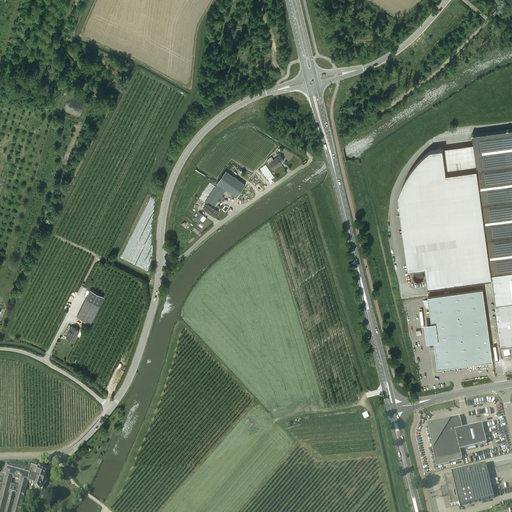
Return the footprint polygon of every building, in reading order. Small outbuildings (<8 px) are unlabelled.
[(214,145),(199,170),(213,178),(213,171),(214,169),(216,168),(217,166),(221,165),(222,165),(225,165),(231,162),(254,175),(261,161),(261,159),(265,159),(268,155),(267,152),(266,149),(266,148),(266,147),(269,145),(266,144),(270,144),(274,142),(247,127),(238,131),(236,134),(233,135),(214,145)] [(426,268),(428,288),(492,279),(501,346),(511,344),(511,128),(472,134),(473,145),(431,151),(429,152),(427,153),(425,155),(424,156),(422,158),(420,161),(418,162),(416,165),(414,167),(413,168),(412,171),(410,173),(408,176),(407,179),(405,182),(404,184),(403,186),(402,189),(400,192),(400,193),(399,195),(399,198),(408,270),(426,268)] [(272,157),(267,160),(269,163),(273,168),(279,164),(280,165),(281,164),(280,162),(284,160),(280,155),(273,160),(272,157)] [(258,170),(267,185),(276,180),(267,164),(258,170)] [(217,184),(204,202),(207,204),(208,203),(208,202),(214,206),(219,199),(222,201),(224,197),(222,195),(225,190),(236,197),(245,184),(225,171),(217,183),(217,184)] [(207,204),(203,209),(214,217),(219,211),(214,207),(208,203),(207,204)] [(204,215),(199,212),(195,217),(200,220),(204,215)] [(123,261),(146,267),(155,231),(151,230),(151,233),(145,232),(146,229),(144,228),(143,234),(141,234),(140,237),(135,236),(134,238),(133,238),(133,240),(128,239),(123,261)] [(432,326),(428,327),(430,340),(434,339),(438,368),(493,361),(483,289),(428,297),(432,326)] [(104,297),(90,290),(77,317),(91,324),(104,297)] [(79,330),(72,327),(67,337),(74,341),(79,330)] [(434,446),(431,446),(437,461),(439,465),(449,463),(462,460),(461,455),(460,450),(467,448),(475,446),(487,444),(482,424),(463,429),(460,418),(448,419),(449,421),(447,425),(445,424),(443,423),(441,423),(439,424),(437,424),(436,425),(434,427),(433,428),(432,430),(432,432),(431,434),(432,436),(432,438),(433,440),(435,441),(436,442),(434,446)] [(9,465),(6,474),(5,474),(0,494),(0,511),(19,511),(29,476),(32,468),(12,463),(11,463),(10,463),(10,464),(9,464),(9,465)] [(441,490),(443,496),(442,496),(443,496),(443,497),(449,496),(451,506),(459,504),(460,506),(494,498),(486,464),(452,473),(452,475),(444,477),(447,487),(444,488),(442,488),(441,489),(441,490)] [(40,471),(41,469),(32,466),(32,468),(29,476),(30,477),(31,477),(29,483),(34,485),(33,488),(40,490),(40,489),(42,490),(44,485),(45,484),(47,480),(46,479),(44,478),(46,473),(40,471)]
